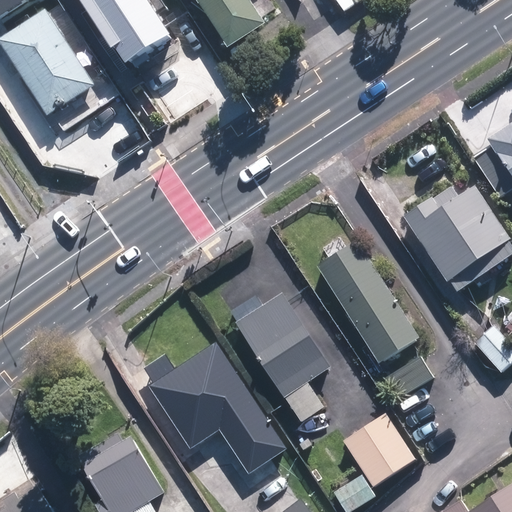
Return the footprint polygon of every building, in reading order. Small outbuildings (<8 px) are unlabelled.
[(0,0),(0,13),(20,0),(0,0)] [(147,0),(86,0),(127,63),(170,35),(147,0)] [(191,0),(224,50),(260,26),(243,0),(191,0)] [(96,83),(48,7),(0,37),(48,113),(96,83)] [(511,123),(485,139),(489,146),(472,157),(498,198),(511,188),(511,123)] [(459,196),(452,186),(434,198),(433,197),(404,217),(447,283),(449,281),(456,292),(511,255),(511,247),(508,242),(511,240),(475,186),(459,196)] [(326,259),(315,266),(376,364),(416,339),(355,241),(344,248),(336,235),(318,246),(326,259)] [(329,367),(280,292),(233,323),(282,398),(283,397),(300,422),(322,406),(306,382),(329,367)] [(511,328),(511,310),(500,323),(509,331),(511,328)] [(499,373),(511,361),(511,353),(488,327),(472,342),(499,373)] [(288,449),(216,342),(149,386),(191,448),(220,429),(250,475),(288,449)] [(421,356),(385,378),(398,399),(434,378),(421,356)] [(415,460),(387,414),(344,442),(373,486),(415,460)] [(164,491),(130,435),(81,464),(103,501),(95,506),(98,511),(156,511),(149,500),(164,491)] [(350,511),(375,498),(362,475),(333,492),(345,511),(350,511)] [(511,511),(511,483),(470,511),(462,498),(440,511),(511,511)] [(56,511),(39,486),(0,510),(0,511),(56,511)] [(312,511),(302,499),(283,511),(312,511)]
